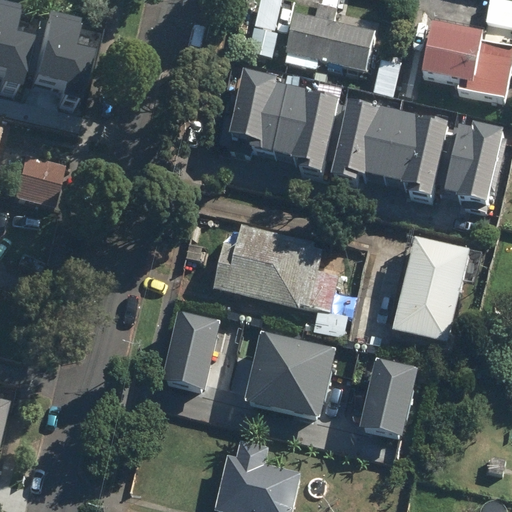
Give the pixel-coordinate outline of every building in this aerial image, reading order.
[(279,36),(286,2),(275,0),(262,0),(256,31),(279,36)] [(511,2),(492,1),(490,31),(511,32),(511,2)] [(303,20),(293,66),(325,73),(326,67),(374,76),(382,36),(343,28),(347,12),(322,7),(319,23),(303,20)] [(0,91),(12,95),(27,38),(9,34),(14,14),(0,10),(0,91)] [(45,16),(27,85),(59,94),(55,108),(77,113),(91,62),(68,56),(77,24),(45,16)] [(494,37),(444,26),(433,77),(463,84),(460,98),(511,109),(511,53),(492,49),(494,37)] [(248,79),(231,157),(491,215),(509,135),(476,128),(474,134),(280,91),(282,86),(248,79)] [(71,170),(26,159),(15,204),(60,215),(71,170)] [(230,254),(222,294),(321,315),(337,318),(345,279),(326,275),(332,247),(248,229),(242,257),(230,254)] [(460,353),(483,256),(426,242),(403,339),(460,353)] [(183,317),(166,387),(210,397),(226,327),(183,317)] [(266,337),(250,405),(324,422),(341,354),(266,337)] [(379,363),(363,433),(406,443),(423,373),(379,363)] [(247,463),(238,461),(227,511),(303,511),(311,477),(272,469),(275,453),(251,447),(247,463)]
